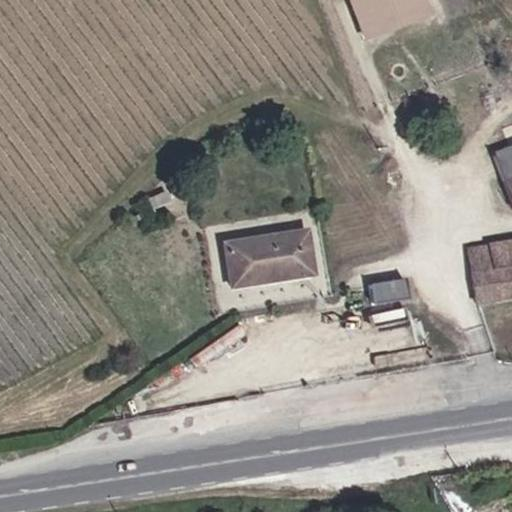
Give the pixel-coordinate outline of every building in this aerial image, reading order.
[(428,11),(423,0),(336,0),(338,3),(346,0),(353,0),(366,34),(400,21),(403,30),(431,20),(428,11)] [(403,30),(400,21),(366,34),(369,43),(403,30)] [(511,153),(491,161),(511,214),(511,153)] [(225,249),(231,293),(314,279),(308,236),(225,249)] [(511,249),(468,257),(474,308),(511,302),(511,249)] [(373,309),(411,305),(408,285),(370,289),(373,309)]
